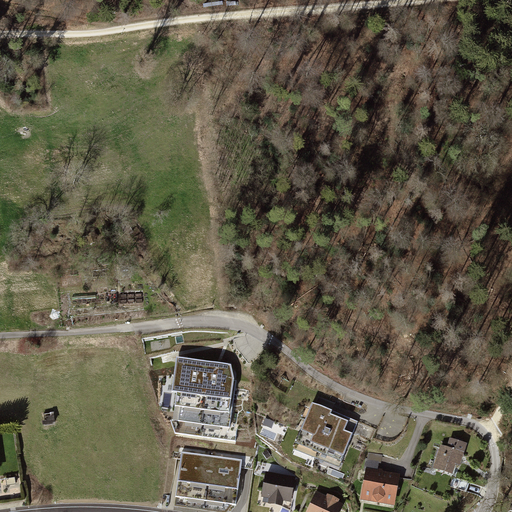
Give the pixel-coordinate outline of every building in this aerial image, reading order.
[(126,224),(120,227),(125,236),(130,233),(126,224)] [(93,234),(86,237),(88,244),(95,242),(93,234)] [(180,420),(230,426),(237,380),(234,380),(232,366),(177,359),(173,392),(177,392),(175,405),(182,406),(180,420)] [(356,422),(310,403),(291,449),(336,468),(356,422)] [(463,448),(439,440),(429,473),(452,481),(463,448)] [(176,497),(236,505),(241,461),(182,453),(176,497)] [(397,474),(363,468),(358,499),(392,504),(397,474)] [(294,477),(265,472),(261,498),(268,499),(267,504),(281,506),(282,501),(290,502),(294,477)] [(338,502),(339,500),(327,494),(326,496),(315,491),(305,511),(338,511),(343,504),(338,502)]
